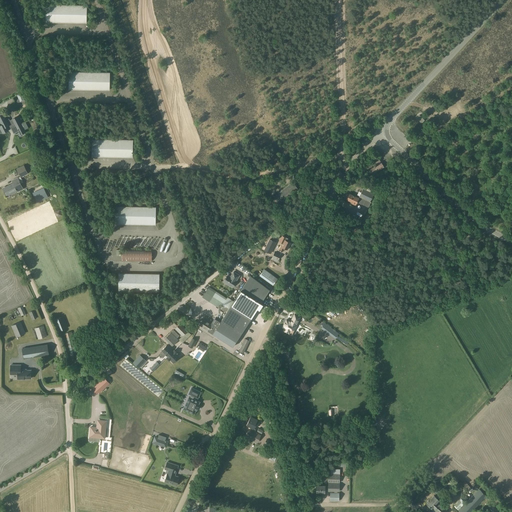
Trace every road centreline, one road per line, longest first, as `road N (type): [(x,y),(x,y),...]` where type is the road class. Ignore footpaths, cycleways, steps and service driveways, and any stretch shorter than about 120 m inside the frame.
road 1 (unclassified): [(70,443),(67,398),(335,181)]
road 2 (unclassified): [(178,511),(335,181)]
road 3 (unknown): [(262,335),(295,382),(309,387),(354,353),(326,331),(289,325)]
road 4 (track): [(67,398),(55,336),(0,219)]
road 5 (track): [(350,162),(337,156),(239,177),(171,166)]
road 6 (track): [(302,511),(262,335)]
road 7 (track): [(185,166),(145,39),(144,0)]
road 8 (track): [(341,0),(340,157)]
